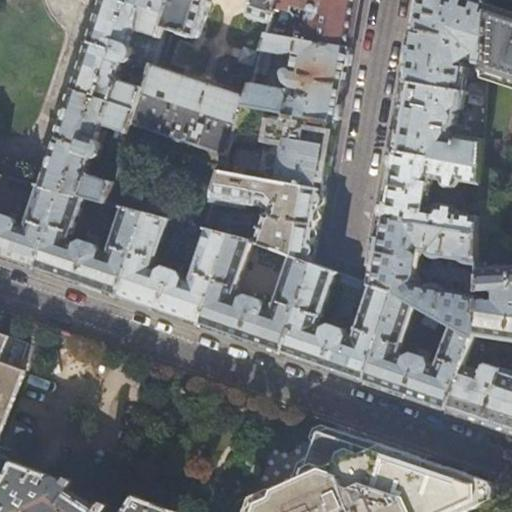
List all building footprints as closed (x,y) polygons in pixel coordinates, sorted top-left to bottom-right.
[(169,16),(119,0),(102,0),(90,40),(74,89),(137,109),(144,89),(121,81),(118,78),(121,66),(149,75),(153,62),(166,24),(169,16)] [(119,0),(169,16),(173,0),(119,0)] [(173,0),(169,16),(166,24),(200,34),(211,0),(250,0),(245,17),(271,26),(279,0),(173,0)] [(279,0),(271,26),(269,33),(352,49),(358,12),(360,0),(279,0)] [(488,75),(491,5),(477,0),(421,0),(414,44),(407,82),(467,95),(487,99),(488,80),(488,77),(482,77),(481,87),(473,86),(471,87),(471,88),(467,87),(470,70),(466,63),(474,60),(478,67),(484,68),(484,74),(488,75)] [(511,11),(491,5),(488,75),(488,77),(488,80),(511,87),(511,11)] [(345,87),(352,49),(269,33),(256,71),(265,73),(272,54),(284,56),(294,54),(292,73),(295,81),(294,84),(293,90),(298,93),(290,98),(286,93),(284,91),(284,89),(252,84),(249,94),(243,110),(286,116),(339,123),(345,87)] [(249,94),(153,62),(149,75),(144,89),(137,109),(133,121),(229,153),(243,110),(249,94)] [(465,113),(467,95),(407,82),(401,124),(396,151),(483,167),(483,165),(485,139),(462,135),(456,140),(456,144),(449,143),(454,136),(454,131),(459,127),(460,118),(459,115),(457,114),(465,113)] [(133,121),(137,109),(74,89),(59,134),(43,184),(64,188),(89,195),(107,201),(115,175),(105,172),(104,177),(97,175),(98,170),(89,167),(92,156),(97,156),(100,154),(102,152),(103,150),(104,145),(103,142),(124,149),(133,121)] [(332,158),(339,123),(286,116),(280,150),(275,150),(273,159),(269,158),(267,174),(270,175),(269,183),(327,191),(332,158)] [(500,140),(485,139),(483,165),(498,166),(500,140)] [(479,235),(483,167),(396,151),(390,185),(385,218),(479,235)] [(37,269),(64,188),(43,184),(41,183),(27,225),(22,223),(24,218),(18,216),(18,217),(2,212),(0,213),(0,183),(2,176),(0,175),(0,256),(8,260),(37,269)] [(320,232),(327,191),(269,183),(221,176),(204,228),(209,229),(213,230),(216,208),(229,209),(231,207),(234,210),(246,212),(250,210),(250,208),(258,209),(259,207),(266,208),(269,210),(269,214),(268,217),(266,218),(258,243),(291,255),(314,263),(320,232)] [(74,239),(89,195),(64,188),(37,269),(82,285),(119,297),(148,212),(125,205),(110,251),(106,250),(107,246),(102,244),(86,239),(82,242),(74,239)] [(233,235),(213,230),(209,229),(192,279),(188,278),(189,273),(184,272),(183,272),(168,267),(164,270),(156,267),(172,218),(148,212),(119,297),(163,312),(201,325),(233,235)] [(478,269),(479,235),(385,218),(379,254),(374,284),(397,293),(419,305),(429,310),(441,317),(454,324),(476,337),(476,335),(477,300),(477,294),(447,290),(447,287),(445,284),(442,282),(440,282),(437,282),(435,284),(432,287),(423,286),(418,281),(421,263),(426,264),(426,259),(422,258),(420,256),(424,251),(431,252),(433,255),(436,257),(440,258),(444,257),(461,260),(466,263),(470,264),(469,285),(477,285),(478,269)] [(181,230),(195,234),(198,226),(184,222),(181,230)] [(235,227),(233,235),(241,238),(243,230),(235,227)] [(256,242),(241,238),(233,235),(201,325),(242,339),(283,353),(314,263),(291,255),(273,307),(269,306),(271,301),(266,299),(265,300),(250,295),(245,298),(238,295),(256,242)] [(366,381),(397,293),(374,284),(357,336),(352,334),(354,329),(348,327),(348,328),(333,323),(328,326),(321,323),(338,272),(314,263),(283,353),(326,368),(366,381)] [(511,266),(478,269),(477,285),(477,291),(495,292),(494,301),(477,300),(476,335),(511,340),(511,266)] [(342,281),(365,289),(367,282),(344,274),(342,281)] [(403,351),(419,305),(397,293),(366,381),(407,396),(448,409),(469,356),(471,351),(473,345),(476,337),(454,324),(439,362),(434,361),(435,356),(429,354),(429,355),(415,351),(411,353),(403,351)] [(441,317),(429,310),(423,321),(435,327),(441,317)] [(41,370),(47,354),(48,353),(29,346),(30,346),(0,334),(0,457),(7,460),(10,452),(12,452),(15,444),(14,444),(38,378),(45,381),(48,382),(51,374),(41,370)] [(473,345),(471,351),(478,353),(480,347),(473,345)] [(475,359),(469,356),(448,409),(481,421),(511,431),(511,370),(490,362),(487,364),(486,366),(482,365),(480,370),(472,368),(475,359)] [(21,447),(45,381),(38,378),(14,444),(15,444),(21,447)] [(469,511),(487,504),(485,481),(328,428),(317,433),(303,472),(275,486),(271,497),(258,503),(255,511),(469,511)] [(176,511),(135,497),(125,511),(107,511),(111,506),(108,504),(105,506),(102,511),(75,494),(76,490),(73,487),(75,483),(70,480),(67,483),(59,478),(54,480),(51,475),(51,476),(12,462),(10,468),(0,484),(0,511),(176,511)]
